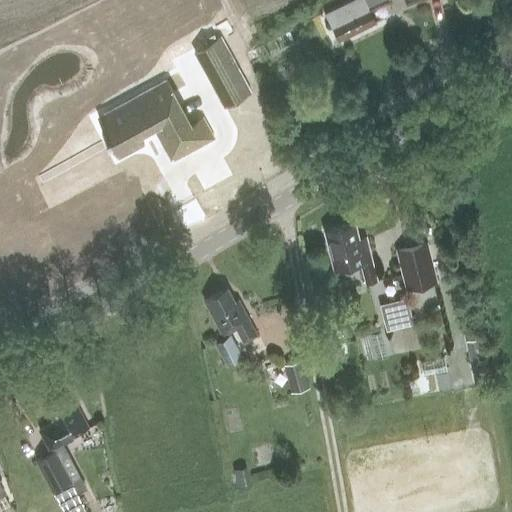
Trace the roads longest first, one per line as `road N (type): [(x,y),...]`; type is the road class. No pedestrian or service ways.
road 1 (tertiary): [(0,375),(511,67)]
road 2 (track): [(342,511),(283,202)]
